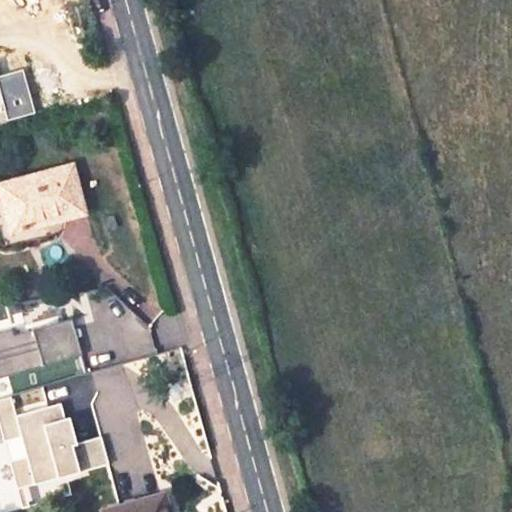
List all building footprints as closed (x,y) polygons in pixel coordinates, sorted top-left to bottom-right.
[(29,0),(0,0),(0,46),(38,36),(29,0)] [(72,154),(0,174),(13,216),(24,213),(25,217),(84,202),(72,154)] [(0,375),(76,355),(65,315),(0,332),(0,375)] [(69,441),(59,402),(12,413),(9,398),(0,399),(0,439),(14,497),(0,500),(0,508),(71,491),(68,475),(106,465),(98,434),(69,441)] [(175,511),(167,481),(103,497),(106,511),(175,511)]
